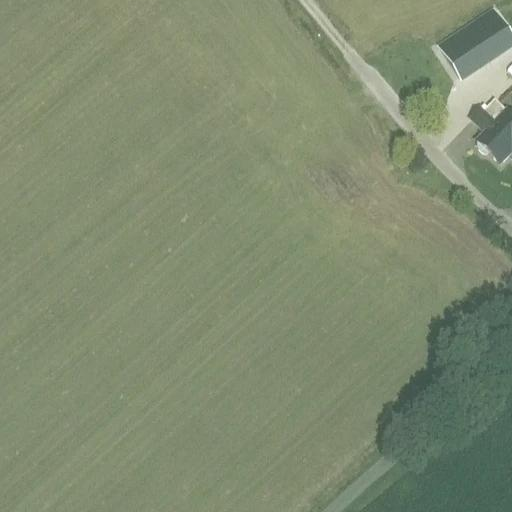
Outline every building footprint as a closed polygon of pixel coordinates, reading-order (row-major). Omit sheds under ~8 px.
[(416,0),(440,38),(503,0),(416,0)] [(285,1),(259,15),(268,32),(295,19),(285,1)] [(436,47),(442,58),(457,82),(511,48),(511,38),(496,12),(436,47)] [(256,70),(278,97),(295,83),(273,56),(256,70)] [(354,97),(328,117),(366,165),(392,144),(354,97)] [(500,170),(511,158),(511,114),(497,100),(486,111),(471,125),(485,138),(476,147),(477,148),(478,154),(483,159),(489,159),(500,170)]
